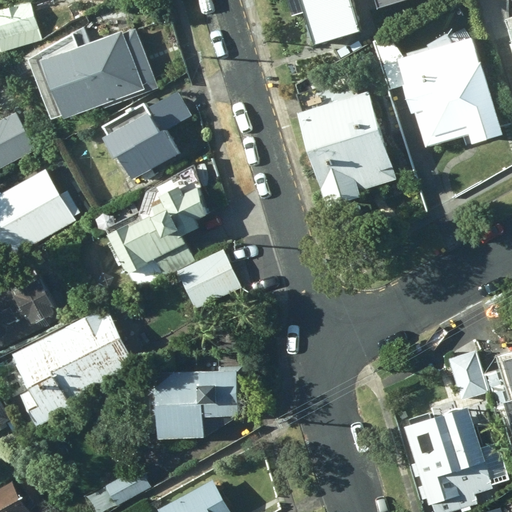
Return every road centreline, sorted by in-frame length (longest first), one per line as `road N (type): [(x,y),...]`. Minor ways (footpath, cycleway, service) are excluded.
road 1 (residential): [(318,354),(218,0)]
road 2 (residential): [(511,250),(318,354)]
road 3 (residential): [(365,511),(318,354)]
